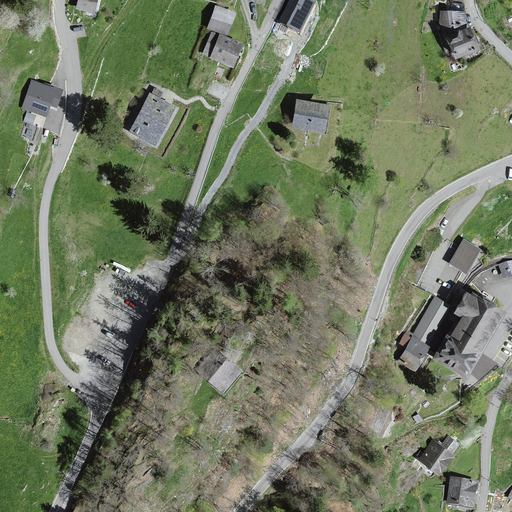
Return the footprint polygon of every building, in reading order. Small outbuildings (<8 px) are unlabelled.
[(96,0),(79,0),(78,7),(94,12),(96,0)] [(315,2),(312,0),(291,0),(281,21),(301,30),(315,2)] [(231,13),(214,7),(207,27),(224,34),(231,13)] [(441,23),(447,37),(471,28),(465,20),(465,12),(442,13),(441,23)] [(479,49),(471,28),(447,37),(456,59),(479,49)] [(240,46),(211,33),(202,53),(232,66),(240,46)] [(61,91),(33,81),(24,107),(47,115),(50,104),(56,106),(61,91)] [(172,107),(147,94),(127,131),(152,144),(172,107)] [(328,107),(298,102),(294,126),(324,131),(328,107)] [(33,137),(35,131),(37,131),(42,118),(27,113),(20,133),(33,137)] [(478,249),(463,239),(448,263),(464,272),(478,249)] [(511,260),(499,265),(503,276),(511,272),(511,260)] [(484,304),(468,295),(458,313),(464,317),(452,338),(448,336),(436,357),(467,375),(502,314),(484,304)] [(418,367),(429,347),(418,340),(439,301),(434,298),(414,334),(407,330),(400,342),(408,347),(402,358),(418,367)] [(221,392),(239,371),(216,351),(198,372),(221,392)] [(454,456),(434,441),(420,459),(441,474),(454,456)] [(477,481),(453,477),(449,502),(473,506),(477,481)]
